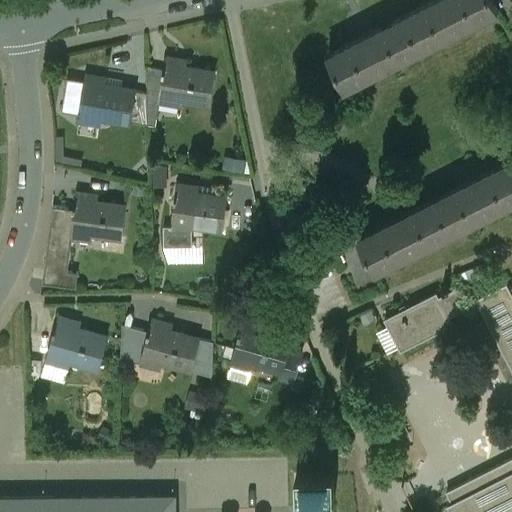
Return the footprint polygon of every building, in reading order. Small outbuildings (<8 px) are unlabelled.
[(494,0),(434,0),(329,53),(346,86),(499,9),(494,0)] [(187,61),(167,58),(165,70),(164,70),(163,74),(164,74),(159,101),(161,101),(180,105),(181,99),(210,104),(215,72),(186,67),(187,61)] [(164,70),(148,67),(148,93),(149,117),(158,119),(161,101),(159,101),(164,74),(163,74),(164,70)] [(107,79),(87,76),(85,88),(84,88),(84,92),(80,119),(100,123),(101,117),(130,122),(136,90),(106,85),(107,79)] [(148,93),(136,90),(130,122),(149,125),(149,117),(148,93)] [(511,159),(361,236),(378,269),(511,201),(511,159)] [(199,187),(178,184),(177,197),(176,197),(175,200),(176,201),(172,228),(193,231),(194,225),(223,229),(227,197),(198,193),(199,187)] [(98,195),(78,192),(76,205),(75,205),(75,208),(75,209),(72,236),(92,239),(93,233),(122,237),(127,205),(97,201),(98,195)] [(313,206),(297,217),(308,233),(324,223),(313,206)] [(511,511),(511,287),(511,288),(508,282),(477,297),(511,364),(511,458),(448,491),(453,501),(449,504),(453,511),(506,511),(511,509),(511,511)] [(437,294),(387,319),(402,349),(425,337),(452,323),(448,316),(468,306),(459,287),(438,297),(437,294)] [(80,323),(59,317),(55,329),(54,329),(53,333),(54,333),(47,359),(69,366),(71,360),(99,367),(108,336),(79,329),(80,323)] [(172,324),(152,320),(149,332),(148,332),(147,335),(148,336),(142,362),(162,367),(163,362),(192,368),(200,337),(171,330),(172,324)] [(291,339),(262,331),(263,326),(243,320),(240,333),(239,332),(238,336),(239,336),(232,363),(252,368),(254,363),(282,370),(291,339)] [(322,511),(322,502),(335,502),(334,476),(296,477),(297,503),(301,503),(301,511),(322,511)] [(156,511),(157,496),(0,497),(0,511),(156,511)]
